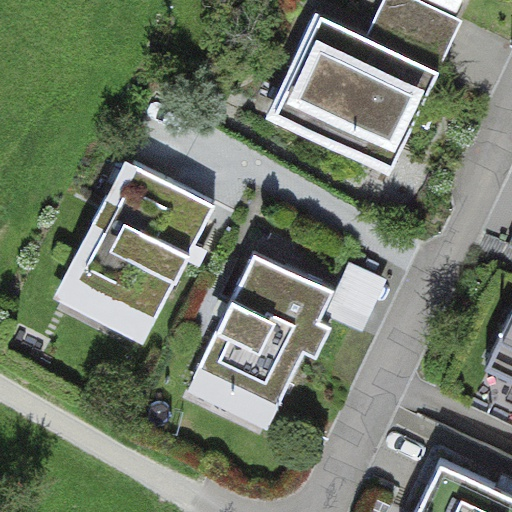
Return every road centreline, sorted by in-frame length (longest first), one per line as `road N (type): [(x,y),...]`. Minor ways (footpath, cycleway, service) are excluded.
road 1 (residential): [(511,152),(449,290),(330,511)]
road 2 (track): [(0,385),(117,451),(202,511)]
